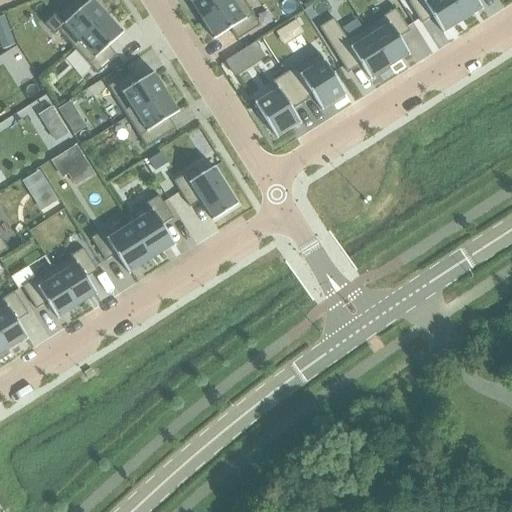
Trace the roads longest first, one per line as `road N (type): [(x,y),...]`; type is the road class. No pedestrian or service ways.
road 1 (residential): [(0,393),(280,206)]
road 2 (secondary): [(134,511),(362,326)]
road 3 (residential): [(269,180),(511,22)]
road 4 (residential): [(269,180),(149,0)]
road 5 (secondary): [(362,326),(511,232)]
road 6 (residential): [(362,326),(280,206)]
